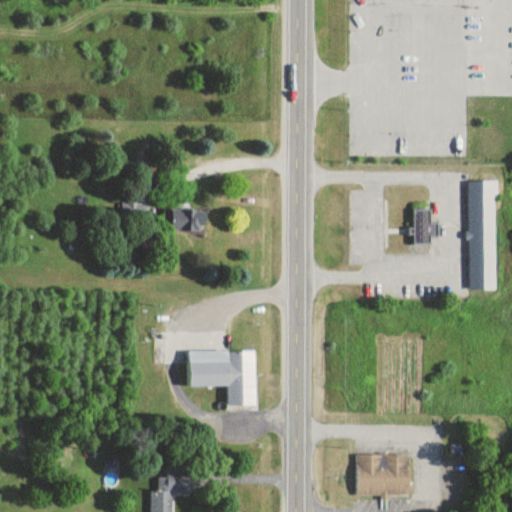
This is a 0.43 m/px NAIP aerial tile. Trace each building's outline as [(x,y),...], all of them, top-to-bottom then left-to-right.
[(495,183),(469,183),(469,291),(495,291),(495,183)] [(412,247),(431,247),(431,239),(437,239),(437,224),(431,224),(431,212),(412,212),(412,247)] [(203,213),(169,213),(169,234),(203,234),(203,213)] [(253,352),(187,352),(188,387),(227,386),(227,406),(254,405),(253,352)] [(356,497),(409,497),(409,455),(356,455),(356,497)] [(171,511),(172,494),(188,494),(188,473),(166,472),(165,480),(152,480),(151,511),(171,511)]
